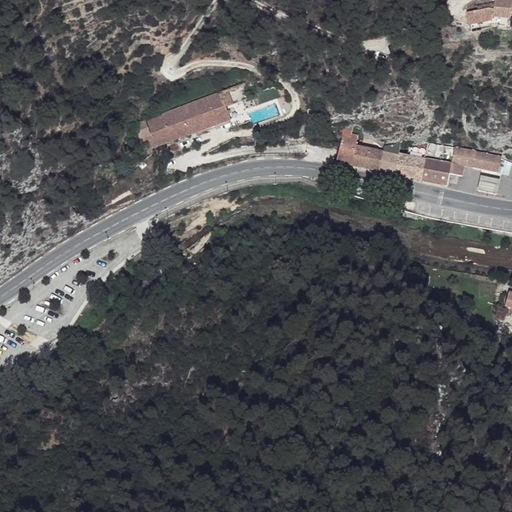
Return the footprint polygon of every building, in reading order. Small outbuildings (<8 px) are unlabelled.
[(511,16),(511,0),(496,0),(496,6),(491,6),(480,7),(469,8),(470,21),(494,18),(494,14),(511,16)] [(246,81),(135,122),(140,137),(144,136),(148,148),(232,116),(228,106),(252,97),(246,81)] [(247,111),(232,116),(233,126),(251,120),(247,111)] [(349,121),(345,120),(337,160),(353,163),(357,144),(359,136),(348,133),(349,121)] [(368,145),(357,144),(353,163),(380,169),(387,141),(370,138),(368,145)] [(432,140),(429,148),(421,178),(448,184),(450,172),(460,175),(462,164),(474,167),(476,159),(487,161),(489,154),(477,151),(432,140)] [(403,143),(387,141),(380,169),(396,172),(402,149),(403,143)] [(417,153),(402,149),(396,172),(421,178),(429,148),(419,144),(417,153)] [(143,149),(127,162),(132,168),(147,156),(143,149)] [(510,342),(504,338),(501,342),(507,346),(510,342)]
